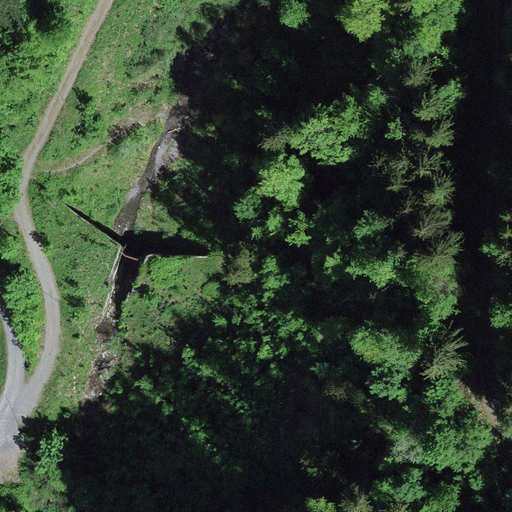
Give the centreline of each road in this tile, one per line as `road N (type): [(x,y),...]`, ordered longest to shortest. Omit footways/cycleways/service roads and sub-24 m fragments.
road 1 (track): [(504,0),(484,344),(489,406),(511,445)]
road 2 (track): [(56,311),(16,185),(109,0)]
road 3 (residential): [(0,432),(47,359),(56,311)]
road 4 (track): [(0,294),(16,364),(7,426)]
